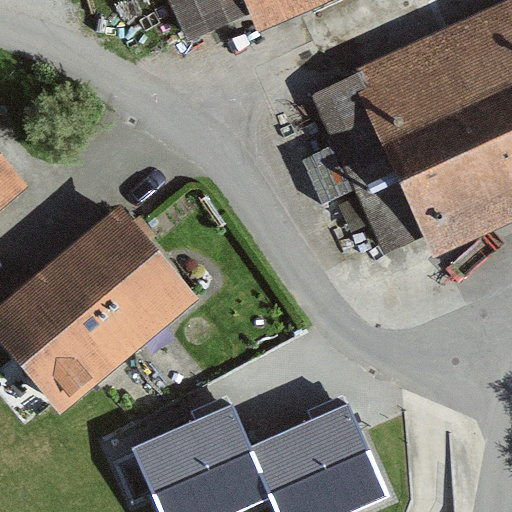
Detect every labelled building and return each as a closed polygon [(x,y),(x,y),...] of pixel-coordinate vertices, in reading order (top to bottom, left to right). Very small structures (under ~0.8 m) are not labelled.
[(173,0),(192,44),(250,21),(261,48),(378,0),(173,0)] [(511,12),(336,84),(403,250),(511,205),(511,12)] [(0,218),(31,189),(0,156),(0,218)] [(199,300),(124,216),(0,327),(0,344),(66,418),(199,300)] [(357,397),(256,438),(240,398),(137,440),(165,511),(242,511),(279,497),(284,511),(354,511),(396,495),(357,397)]
